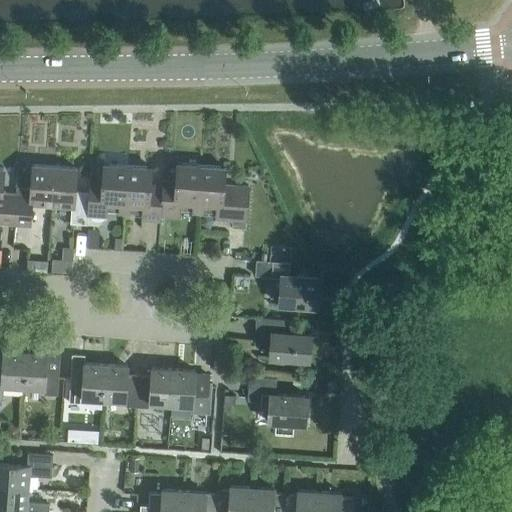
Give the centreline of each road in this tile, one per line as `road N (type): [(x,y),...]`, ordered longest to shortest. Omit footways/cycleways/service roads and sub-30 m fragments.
road 1 (tertiary): [(0,70),(330,61),(511,46)]
road 2 (residential): [(219,269),(75,260),(74,276),(38,274)]
road 3 (residential): [(38,274),(89,325),(212,332)]
